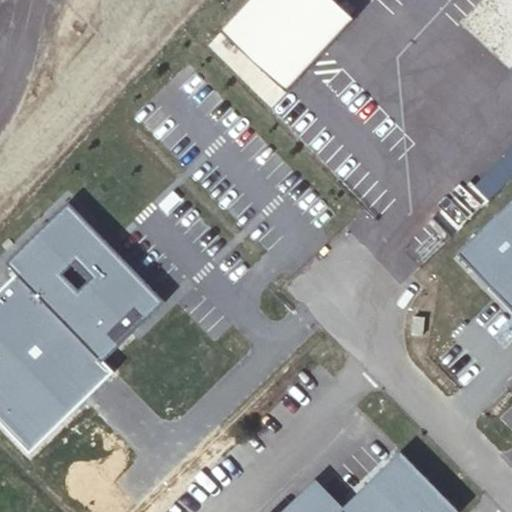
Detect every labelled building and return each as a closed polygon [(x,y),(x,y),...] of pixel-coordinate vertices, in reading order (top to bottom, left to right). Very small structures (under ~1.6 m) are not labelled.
[(355,19),(334,0),(249,0),(221,31),(287,92),(355,19)] [(511,150),(475,187),(488,200),(511,176),(511,150)] [(511,200),(458,253),(511,306),(511,200)] [(166,301),(70,202),(10,259),(20,269),(0,289),(0,417),(32,450),(114,370),(105,360),(166,301)] [(423,336),(425,317),(414,316),(412,335),(423,336)] [(461,511),(402,451),(342,509),(320,487),(294,511),(461,511)]
